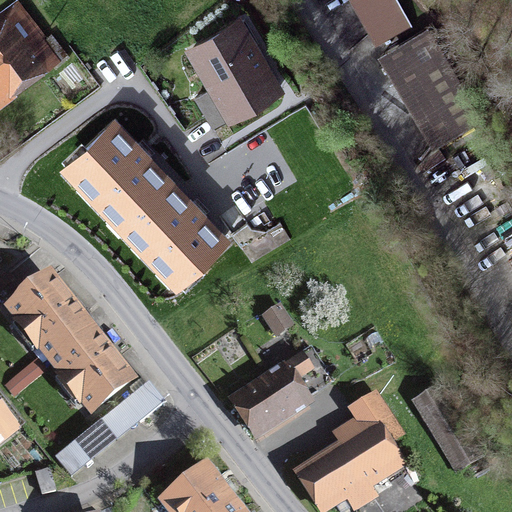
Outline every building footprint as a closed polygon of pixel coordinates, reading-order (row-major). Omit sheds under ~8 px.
[(10,0),(0,7),(0,103),(69,53),(29,0),(10,0)] [(408,25),(395,0),(358,0),(379,40),(408,25)] [(238,23),(195,48),(234,115),(277,90),(238,23)] [(388,61),(441,144),(481,118),(429,36),(388,61)] [(117,122),(69,166),(127,228),(175,184),(117,122)] [(225,238),(175,184),(127,228),(177,282),(225,238)] [(49,275),(7,310),(91,413),(133,379),(49,275)] [(304,323),(289,296),(264,310),(279,336),(304,323)] [(233,391),(258,434),(322,397),(309,375),(325,367),(312,346),(233,391)] [(38,354),(7,378),(18,392),(49,368),(38,354)] [(419,396),(465,469),(498,448),(452,375),(419,396)] [(387,491),(380,481),(417,459),(400,431),(411,425),(386,383),(355,402),(370,427),(302,467),(328,511),(355,496),(361,506),(387,491)] [(147,385),(123,405),(139,423),(163,403),(147,385)] [(0,433),(18,419),(0,397),(0,433)] [(123,405),(56,457),(71,477),(139,423),(123,405)] [(165,502),(173,511),(213,511),(234,495),(210,465),(165,502)] [(51,469),(36,473),(42,494),(56,490),(51,469)] [(213,511),(248,511),(234,495),(213,511)]
